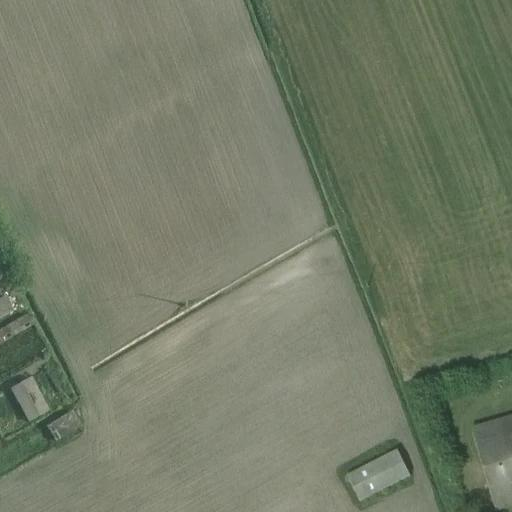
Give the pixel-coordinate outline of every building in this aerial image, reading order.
[(0,314),(0,324),(4,332),(32,319),(24,303),(0,314)] [(0,341),(16,373),(51,356),(35,324),(0,340),(0,341)] [(10,395),(30,429),(56,414),(36,380),(10,395)] [(83,461),(107,445),(83,408),(59,423),(83,461)] [(511,422),(489,429),(511,506),(511,422)] [(347,505),(406,477),(393,449),(334,477),(347,505)]
